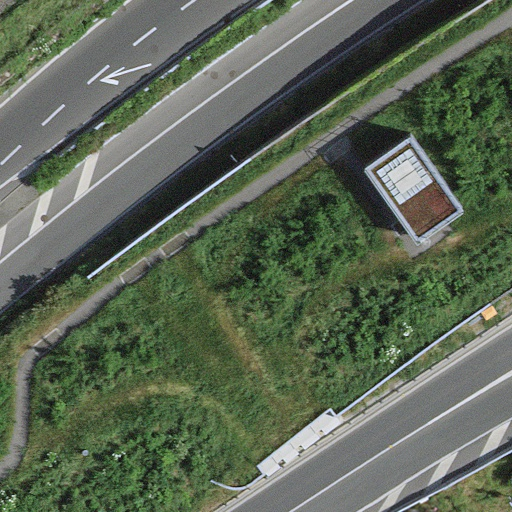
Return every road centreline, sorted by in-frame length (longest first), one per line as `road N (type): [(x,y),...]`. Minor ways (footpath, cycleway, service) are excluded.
road 1 (motorway): [(511,70),(225,264),(0,437)]
road 2 (motorway): [(117,511),(320,345),(511,209)]
road 3 (motorway): [(384,0),(264,80),(0,287)]
road 4 (motorway): [(190,0),(0,145)]
road 5 (motorway): [(368,462),(511,365)]
road 6 (motorway): [(368,462),(511,396)]
